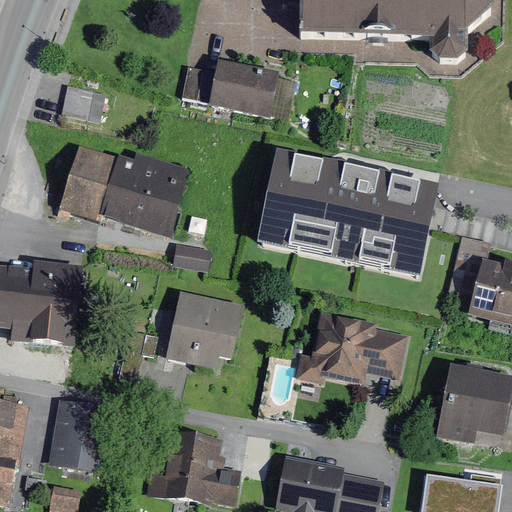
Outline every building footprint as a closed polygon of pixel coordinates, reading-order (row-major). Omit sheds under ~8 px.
[(305,0),(303,32),(462,42),(493,21),(494,0),(305,0)] [(279,74),(225,65),(216,110),(273,120),(279,74)] [(104,117),(109,87),(71,80),(65,110),(104,117)] [(178,177),(82,149),(66,204),(162,232),(178,177)] [(440,185),(282,153),(263,246),(297,253),(359,266),(421,279),(429,232),(435,207),(440,185)] [(451,291),(473,296),(470,313),(511,324),(511,267),(487,261),(491,246),(463,238),(451,291)] [(180,240),(178,262),(213,265),(215,243),(180,240)] [(77,275),(0,264),(0,331),(67,341),(77,275)] [(244,309),(183,295),(169,350),(230,365),(244,309)] [(412,338),(336,318),(323,367),(398,387),(412,338)] [(511,414),(511,378),(457,368),(445,436),(506,447),(511,414)] [(26,406),(0,402),(0,502),(10,504),(26,406)] [(111,412),(65,405),(56,467),(101,474),(111,412)] [(223,446),(173,437),(167,472),(152,469),(146,501),(209,511),(210,511),(211,508),(236,511),(237,511),(243,480),(217,476),(223,446)] [(379,511),(387,481),(296,460),(285,508),(300,511),(379,511)] [(475,483),(430,476),(424,511),(501,511),(506,480),(476,475),(475,483)] [(80,511),(83,484),(56,480),(52,508),(80,511)]
